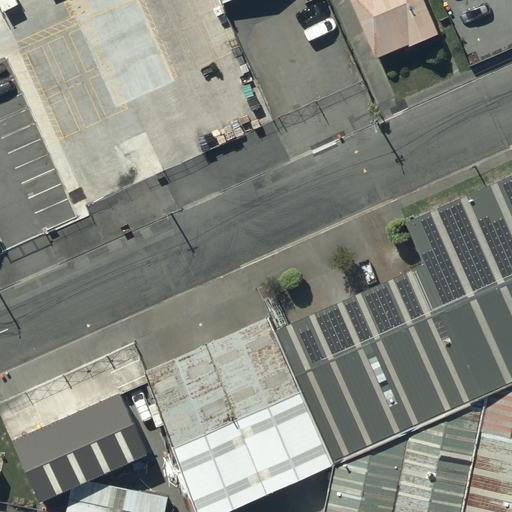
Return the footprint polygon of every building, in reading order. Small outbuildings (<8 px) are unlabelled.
[(435,36),(419,0),(352,0),(378,60),(435,36)] [(269,306),(330,457),(485,386),(511,373),(511,170),(410,217),(419,237),(269,306)] [(269,306),(145,360),(199,511),(225,511),(330,457),(269,306)] [(511,373),(485,386),(477,423),(459,511),(511,511),(511,429),(508,429),(511,409),(511,373)] [(145,445),(116,382),(8,431),(36,494),(66,480),(89,470),(145,445)] [(321,511),(459,511),(477,423),(485,386),(330,457),(321,511)] [(89,470),(66,480),(66,511),(167,511),(170,499),(89,470)]
